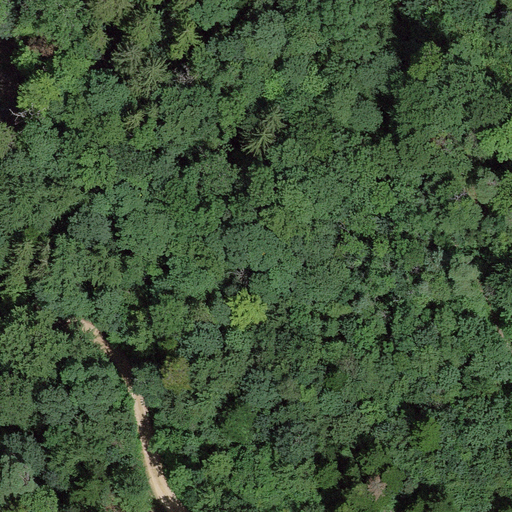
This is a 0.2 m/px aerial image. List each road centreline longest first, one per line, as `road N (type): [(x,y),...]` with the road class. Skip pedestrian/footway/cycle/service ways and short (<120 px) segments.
road 1 (track): [(402,0),(420,128),(459,254),(511,354)]
road 2 (track): [(0,318),(34,313),(80,324),(101,342),(126,375),(149,477),(170,511)]
